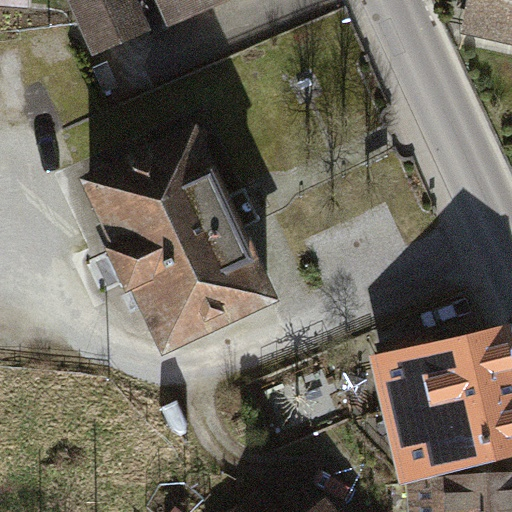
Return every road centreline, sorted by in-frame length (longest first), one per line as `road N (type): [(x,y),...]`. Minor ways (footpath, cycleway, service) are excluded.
road 1 (unknown): [(505,248),(315,347),(262,366),(202,366),(15,339)]
road 2 (tertiary): [(393,0),(511,262)]
road 3 (unknown): [(397,8),(185,73)]
